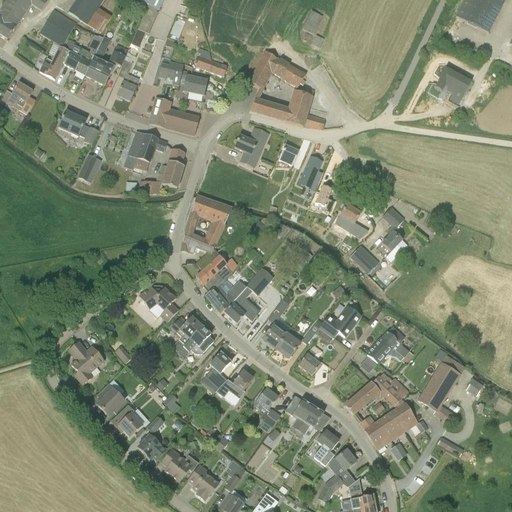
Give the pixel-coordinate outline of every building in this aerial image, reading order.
[(7,0),(0,11),(0,38),(6,42),(15,29),(16,29),(31,6),(41,12),(48,0),(7,0)] [(113,17),(99,9),(104,0),(77,0),(69,16),(103,34),(113,17)] [(138,0),(158,11),(163,0),(138,0)] [(505,0),(464,0),(455,18),(487,34),(505,0)] [(139,3),(135,9),(141,12),(138,17),(141,19),(146,8),(139,3)] [(147,9),(143,18),(154,22),(158,13),(147,9)] [(61,49),(76,24),(54,11),(39,35),(61,49)] [(313,35),(322,17),(311,12),(302,30),(313,35)] [(183,32),(186,18),(178,16),(174,30),(183,32)] [(70,44),(66,51),(69,53),(64,64),(72,68),(71,69),(75,71),(82,58),(92,63),(95,58),(93,57),(103,39),(90,33),(88,38),(96,42),(92,50),(84,47),(82,51),(70,44)] [(324,40),(316,36),(311,46),(320,50),(324,40)] [(92,63),(91,65),(89,67),(109,78),(113,68),(101,62),(111,42),(104,38),(104,39),(103,39),(93,57),(95,58),(92,63)] [(69,53),(66,51),(66,52),(60,48),(60,49),(53,45),(51,49),(58,52),(54,59),(52,58),(51,62),(47,60),(44,65),(43,64),(39,73),(46,77),(54,82),(63,65),(71,69),(72,68),(64,64),(69,53)] [(200,55),(200,57),(196,68),(208,73),(223,78),(227,67),(211,61),(209,53),(198,50),(197,54),(200,55)] [(248,84),(260,91),(261,92),(270,75),(296,90),(306,75),(280,60),(279,61),(265,52),(248,84)] [(109,63),(121,68),(126,58),(114,53),(109,63)] [(126,57),(126,58),(121,68),(117,77),(124,80),(116,97),(130,103),(139,82),(139,81),(128,76),(132,64),(131,64),(133,60),(135,61),(136,58),(129,55),(128,58),(126,57)] [(85,77),(89,67),(91,65),(92,63),(82,58),(75,71),(85,77)] [(180,80),(184,81),(185,81),(186,77),(187,74),(182,73),(183,68),(169,64),(168,68),(160,66),(158,78),(173,82),(172,86),(179,87),(180,80)] [(109,78),(89,67),(85,77),(105,87),(108,79),(109,79),(109,78)] [(444,76),(435,96),(443,100),(444,96),(448,98),(448,99),(462,106),(471,88),(456,81),(444,76)] [(207,82),(186,77),(185,81),(184,81),(182,92),(203,97),(207,82)] [(32,93),(18,84),(10,98),(6,104),(20,113),(26,117),(33,105),(27,102),(32,93)] [(321,131),(323,121),(307,116),(313,98),(312,97),(314,92),(306,89),(304,95),(293,92),(287,111),(255,102),(249,113),(300,128),(321,131)] [(150,121),(149,126),(153,127),(163,130),(168,112),(170,105),(155,100),(150,120),(150,121)] [(168,112),(163,130),(194,138),(198,120),(168,112)] [(85,140),(83,143),(91,147),(98,132),(90,129),(89,129),(84,127),(86,122),(65,113),(58,129),(78,139),(79,137),(85,140)] [(239,137),(233,150),(245,155),(244,158),(242,157),(239,164),(253,170),(268,135),(254,129),(249,142),(239,137)] [(164,154),(167,145),(158,142),(159,141),(146,137),(138,134),(131,152),(139,155),(134,168),(147,173),(155,150),(164,154)] [(298,152),(284,147),(278,162),(292,168),(298,152)] [(38,150),(34,155),(40,159),(44,154),(38,150)] [(184,154),(172,150),(164,177),(159,175),(156,183),(140,183),(140,186),(143,186),(143,196),(162,195),(162,186),(177,190),(183,167),(181,167),(184,154)] [(89,157),(79,179),(90,184),(100,162),(89,157)] [(322,164),(309,158),(299,182),(316,189),(321,175),(318,174),(322,164)] [(136,183),(126,183),(126,192),(136,192),(136,183)] [(332,189),(323,185),(315,203),(324,207),(322,209),(330,212),(334,202),(328,199),(332,189)] [(198,218),(224,228),(227,221),(230,211),(195,199),(188,224),(196,226),(198,218)] [(350,232),(354,225),(360,215),(346,206),(339,216),(340,217),(336,223),(343,227),(342,228),(350,232)] [(403,223),(390,210),(381,219),(394,232),(403,223)] [(259,233),(264,227),(259,223),(254,229),(259,233)] [(367,233),(354,225),(350,232),(342,228),(343,227),(336,223),(334,225),(359,240),(367,233)] [(281,231),(286,235),(290,230),(285,226),(281,231)] [(192,255),(195,248),(210,254),(202,262),(207,268),(213,263),(210,259),(213,256),(211,255),(219,237),(208,232),(204,241),(185,234),(182,242),(180,253),(192,255)] [(381,245),(390,253),(385,258),(391,264),(402,252),(396,247),(402,241),(393,233),(381,245)] [(378,266),(358,249),(349,260),(369,276),(378,266)] [(305,253),(300,258),(307,263),(311,258),(305,253)] [(213,263),(207,268),(202,273),(195,279),(208,295),(213,289),(214,290),(231,272),(219,257),(213,263)] [(232,274),(231,272),(214,290),(213,289),(208,295),(205,298),(220,316),(221,316),(219,315),(244,287),(239,283),(226,297),(218,287),(232,274)] [(244,316),(252,323),(259,312),(246,300),(252,293),(247,288),(246,289),(244,287),(219,315),(221,316),(223,313),(236,325),(244,316)] [(336,299),(344,293),(340,288),(332,294),(336,299)] [(170,306),(175,300),(164,289),(163,290),(161,289),(153,289),(152,290),(151,289),(138,298),(149,312),(157,306),(164,313),(160,317),(167,324),(178,312),(170,306)] [(279,319),(288,306),(282,301),(273,314),(279,319)] [(323,324),(319,330),(332,339),(333,340),(338,334),(344,339),(360,318),(347,308),(336,323),(328,317),(323,324)] [(184,347),(189,341),(201,328),(191,318),(184,325),(179,320),(170,329),(180,339),(178,341),(184,347)] [(319,330),(323,324),(318,321),(314,326),(319,330)] [(287,336),(273,326),(262,341),(276,351),(287,336)] [(315,334),(319,330),(314,326),(313,326),(309,331),(310,331),(301,342),(306,346),(315,334)] [(201,328),(189,341),(184,347),(178,353),(184,359),(190,352),(194,356),(198,357),(201,356),(203,353),(203,354),(213,343),(208,339),(210,336),(201,328)] [(399,345),(404,339),(393,329),(388,335),(387,334),(380,342),(387,348),(389,346),(404,359),(409,353),(399,345)] [(327,345),(332,339),(319,330),(315,335),(327,345)] [(299,345),(287,336),(276,351),(288,360),(299,345)] [(387,348),(380,342),(366,356),(377,365),(385,356),(396,360),(399,356),(403,360),(404,359),(389,346),(387,348)] [(86,353),(78,344),(69,352),(76,361),(71,366),(78,374),(74,377),(82,387),(92,379),(89,375),(103,363),(92,348),(86,353)] [(125,366),(131,360),(120,347),(114,353),(125,366)] [(312,377),(320,366),(312,360),(316,355),(310,351),(298,367),(312,377)] [(405,365),(412,356),(409,353),(404,359),(403,360),(401,363),(405,365)] [(220,355),(209,366),(213,370),(203,381),(205,382),(207,380),(218,391),(226,382),(219,376),(230,364),(220,355)] [(441,367),(417,402),(426,408),(450,374),(441,367)] [(232,387),(226,382),(218,391),(215,393),(223,399),(228,393),(239,401),(245,393),(244,393),(253,380),(242,373),(232,387)] [(344,407),(352,417),(374,398),(376,402),(379,399),(381,401),(383,399),(393,409),(406,396),(388,379),(384,383),(379,378),(370,386),(370,385),(344,407)] [(161,392),(168,385),(162,380),(156,387),(161,392)] [(479,398),(484,386),(473,381),(468,393),(479,398)] [(157,389),(152,385),(148,389),(153,393),(157,389)] [(108,386),(97,397),(101,401),(96,406),(108,418),(124,402),(108,386)] [(253,407),(259,411),(261,408),(267,412),(277,399),(266,391),(253,407)] [(172,396),(163,404),(168,409),(174,403),(176,401),(172,396)] [(296,420),(290,430),(289,432),(295,436),(294,438),(296,439),(299,434),(313,410),(294,398),(285,413),(296,420)] [(133,413),(128,407),(110,423),(121,435),(123,433),(129,439),(142,427),(131,415),(133,413)] [(417,424),(411,417),(404,407),(391,416),(399,427),(403,434),(417,424)] [(439,407),(435,414),(434,416),(447,424),(452,416),(439,407)] [(330,420),(313,410),(299,434),(296,439),(301,442),(303,438),(309,428),(319,434),(330,420)] [(279,418),(271,412),(262,423),(271,430),(279,418)] [(403,434),(399,427),(391,416),(378,424),(390,443),(403,434)] [(153,435),(163,423),(157,418),(146,430),(153,435)] [(193,427),(199,420),(196,418),(190,424),(193,427)] [(362,431),(364,433),(375,426),(370,418),(359,425),(362,431)] [(421,422),(417,424),(415,426),(421,434),(427,430),(421,422)] [(378,424),(375,426),(364,433),(376,452),(390,443),(378,424)] [(135,435),(138,438),(144,431),(142,429),(135,435)] [(204,438),(212,445),(219,437),(210,430),(204,438)] [(273,442),(280,436),(275,430),(268,437),(273,442)] [(338,443),(327,434),(325,432),(316,443),(322,448),(313,459),(324,468),(333,456),(329,453),(338,443)] [(166,452),(162,448),(158,444),(149,436),(137,449),(146,457),(149,455),(157,462),(166,452)] [(227,445),(219,437),(212,445),(220,453),(227,445)] [(453,453),(458,446),(443,438),(439,445),(453,453)] [(401,459),(406,456),(400,448),(395,451),(401,459)] [(188,457),(184,461),(171,451),(161,464),(168,469),(165,473),(179,484),(189,471),(191,473),(198,465),(188,457)] [(397,462),(401,459),(395,451),(391,454),(397,462)] [(334,462),(330,466),(338,476),(343,473),(344,473),(355,464),(346,452),(334,462)] [(232,476),(237,470),(239,467),(235,465),(230,471),(227,476),(231,479),(232,476)] [(205,472),(198,467),(187,482),(194,487),(192,489),(198,494),(196,496),(204,502),(208,498),(218,485),(203,474),(205,472)] [(232,476),(239,481),(243,474),(237,470),(232,476)] [(230,494),(239,481),(232,476),(231,479),(223,489),(230,494)] [(333,493),(343,485),(341,482),(336,477),(326,486),(318,501),(327,505),(333,493)] [(352,511),(351,511),(348,511),(347,511),(351,511),(374,508),(372,496),(371,496),(372,497),(362,499),(358,481),(359,481),(359,480),(347,489),(347,490),(348,489),(350,501),(349,502),(350,502),(352,511)] [(271,511),(277,504),(266,495),(252,511),(271,511)] [(239,511),(243,505),(229,496),(217,511),(239,511)]
